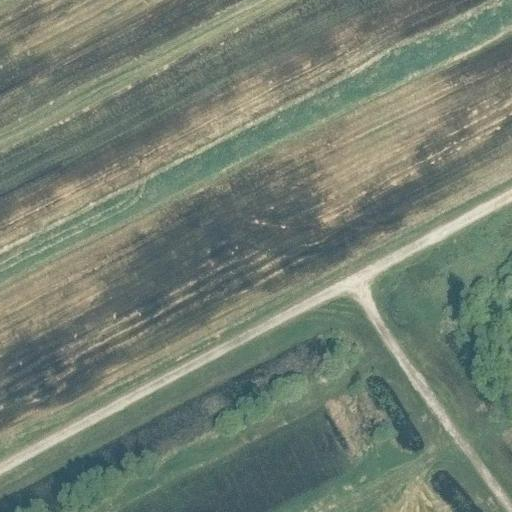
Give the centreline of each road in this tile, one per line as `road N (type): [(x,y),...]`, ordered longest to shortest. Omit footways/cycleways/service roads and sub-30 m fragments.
road 1 (track): [(348,286),(0,473)]
road 2 (track): [(508,511),(348,286)]
road 3 (track): [(348,286),(511,198)]
